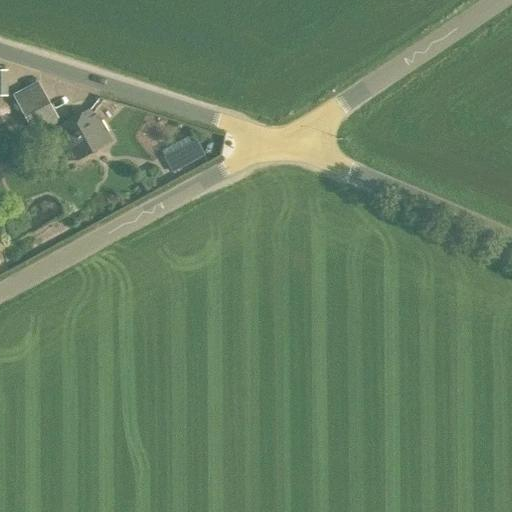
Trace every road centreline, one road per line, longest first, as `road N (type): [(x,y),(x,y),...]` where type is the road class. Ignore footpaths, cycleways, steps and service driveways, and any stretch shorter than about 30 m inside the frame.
road 1 (tertiary): [(0,293),(279,139)]
road 2 (tertiary): [(279,139),(0,48)]
road 3 (tertiary): [(279,139),(497,0)]
road 4 (tertiary): [(511,240),(279,139)]
